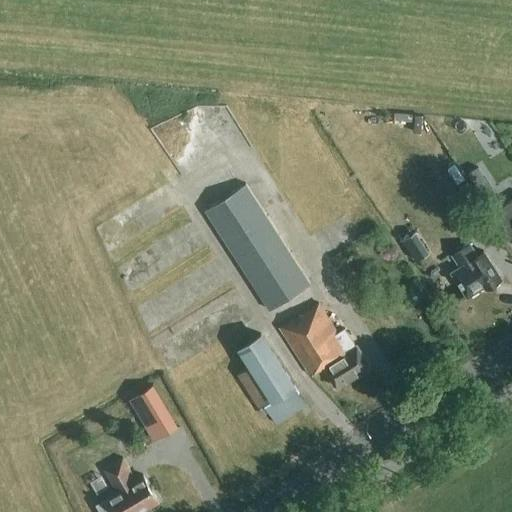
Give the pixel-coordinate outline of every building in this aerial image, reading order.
[(289,123),(257,143),(314,235),(346,215),(289,123)] [(159,138),(167,158),(190,149),(182,129),(159,138)] [(479,195),(491,187),(482,174),(473,179),(475,183),(472,185),(479,195)] [(245,183),(205,209),(269,309),(310,283),(245,183)] [(505,241),(511,236),(511,198),(502,205),(491,187),(479,195),(490,212),(488,214),(505,241)] [(446,210),(457,227),(482,212),(471,194),(463,199),(459,192),(447,198),(452,206),(446,210)] [(137,205),(114,214),(120,228),(142,220),(137,205)] [(486,288),(502,278),(482,249),(476,253),(468,242),(451,253),(459,265),(450,270),(467,295),(483,284),(486,288)] [(142,245),(117,272),(128,281),(132,276),(140,283),(160,261),(142,245)] [(335,386),(370,364),(357,343),(355,345),(344,328),(338,332),(319,303),(281,328),(310,373),(322,365),(335,386)] [(305,405),(259,333),(239,346),(251,364),(236,373),(258,406),(263,403),(276,423),(305,405)] [(175,361),(184,346),(171,338),(162,353),(175,361)] [(176,426),(151,385),(137,393),(139,396),(130,402),(136,412),(146,407),(162,434),(176,426)] [(108,493),(119,511),(137,511),(158,500),(143,474),(135,478),(122,457),(104,468),(116,488),(108,493)]
